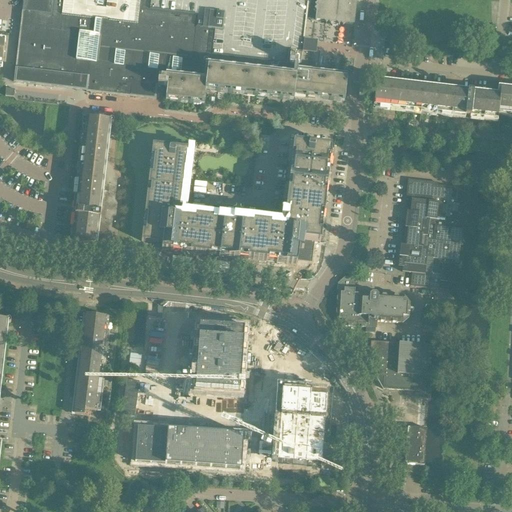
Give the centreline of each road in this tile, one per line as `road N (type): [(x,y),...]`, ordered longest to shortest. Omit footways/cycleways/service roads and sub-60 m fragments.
road 1 (residential): [(299,320),(344,244),(368,0)]
road 2 (residential): [(12,511),(31,291)]
